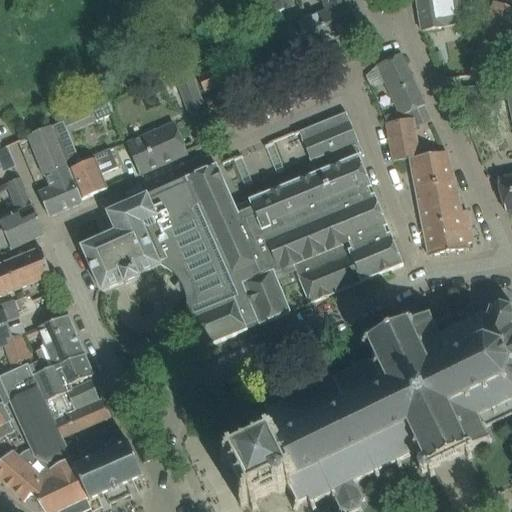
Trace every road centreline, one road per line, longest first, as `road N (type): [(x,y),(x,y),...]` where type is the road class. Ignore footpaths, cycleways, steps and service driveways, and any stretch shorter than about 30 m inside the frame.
road 1 (residential): [(126,401),(63,247),(68,221),(350,93),(420,276)]
road 2 (residential): [(395,0),(503,246),(501,257)]
road 3 (residential): [(420,276),(202,370)]
